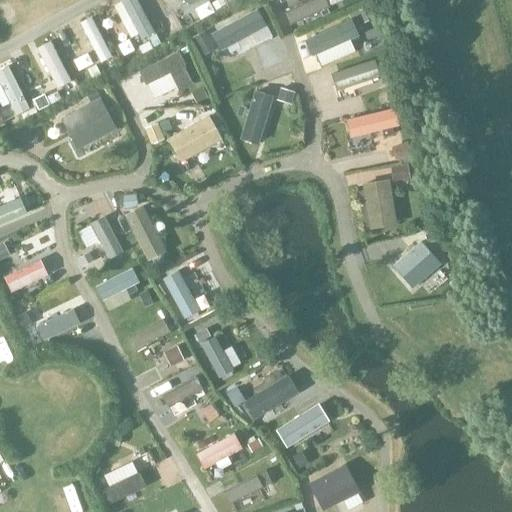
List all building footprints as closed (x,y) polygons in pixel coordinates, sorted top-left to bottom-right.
[(0,0),(0,24),(12,21),(5,0),(0,0)] [(105,0),(95,5),(101,20),(109,16),(115,30),(123,26),(111,0),(105,0)] [(135,0),(119,0),(130,29),(145,23),(135,0)] [(286,0),(280,2),(285,19),(325,7),(322,0),(286,0)] [(215,48),(263,24),(255,9),(208,33),(215,48)] [(86,10),(75,16),(93,53),(104,48),(86,10)] [(314,60),(350,49),(347,37),(356,34),(349,13),(303,28),(314,60)] [(76,42),(84,36),(72,18),(63,24),(76,42)] [(47,77),(62,70),(45,33),(30,40),(47,77)] [(273,35),(225,49),(233,74),(280,59),(273,35)] [(173,80),(175,84),(188,77),(173,46),(136,64),(149,92),(173,80)] [(326,63),(334,86),(363,77),(363,78),(375,74),(366,49),(326,63)] [(0,98),(3,103),(20,93),(2,60),(0,60),(0,98)] [(108,85),(115,99),(137,87),(130,73),(108,85)] [(251,83),(236,135),(253,140),(268,88),(251,83)] [(95,90),(55,110),(78,156),(95,148),(89,135),(112,124),(95,90)] [(341,103),(343,126),(392,123),(391,101),(341,103)] [(153,117),(173,116),(172,102),(152,103),(153,117)] [(163,129),(177,159),(219,139),(205,109),(163,129)] [(151,115),(140,120),(146,137),(158,133),(151,115)] [(406,151),(405,135),(385,137),(387,176),(408,175),(406,151)] [(359,148),(360,161),(381,159),(379,146),(359,148)] [(391,218),(385,171),(358,174),(363,222),(391,218)] [(0,193),(0,220),(23,211),(14,188),(0,193)] [(138,197),(121,204),(143,256),(160,249),(138,197)] [(84,214),(100,247),(114,240),(98,207),(84,214)] [(411,284),(439,258),(414,232),(387,259),(411,284)] [(37,252),(0,264),(0,274),(4,287),(44,274),(37,252)] [(127,260),(91,276),(100,297),(136,281),(127,260)] [(177,311),(193,304),(173,263),(158,270),(177,311)] [(29,308),(69,286),(62,274),(22,295),(29,308)] [(427,352),(457,342),(443,298),(412,308),(427,352)] [(40,311),(47,332),(74,323),(67,302),(40,311)] [(132,348),(167,327),(157,310),(122,330),(132,348)] [(160,342),(169,361),(181,356),(173,337),(160,342)] [(251,414),(295,389),(283,367),(238,391),(251,414)] [(170,411),(203,398),(191,371),(159,384),(170,411)] [(85,415),(94,414),(91,390),(82,391),(85,415)] [(282,441),(325,414),(313,395),(270,422),(282,441)] [(15,445),(36,436),(26,413),(5,422),(15,445)] [(229,426),(190,445),(198,461),(237,442),(229,426)] [(227,497),(267,479),(260,464),(220,481),(227,497)] [(346,466),(311,484),(325,510),(343,501),(358,493),(360,492),(346,466)] [(56,482),(46,487),(58,511),(68,507),(56,482)] [(126,505),(128,511),(171,511),(172,511),(165,493),(126,505)] [(307,511),(323,511),(319,503),(306,509),(307,511)]
